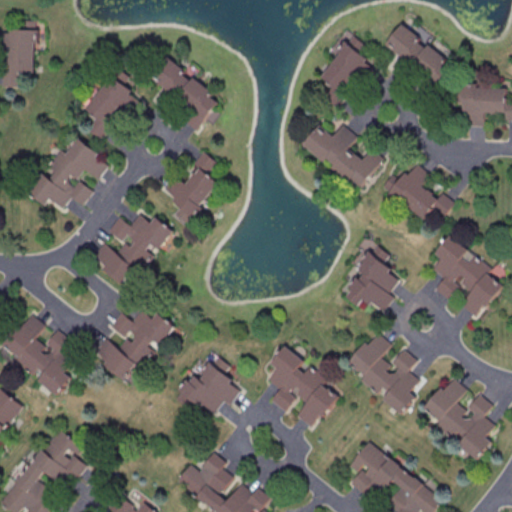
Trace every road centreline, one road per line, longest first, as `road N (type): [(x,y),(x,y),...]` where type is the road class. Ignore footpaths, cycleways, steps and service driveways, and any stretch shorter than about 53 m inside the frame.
road 1 (residential): [(0,265),(33,266),(79,242),(156,146)]
road 2 (residential): [(511,150),(435,147),(391,113)]
